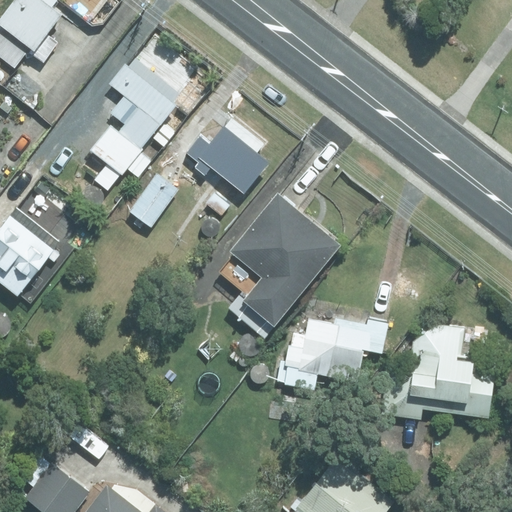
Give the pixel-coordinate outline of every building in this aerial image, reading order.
[(14,0),(0,18),(0,61),(13,71),(26,53),(41,64),(56,44),(45,35),(58,18),(48,10),(56,0),(14,0)] [(123,66),(107,85),(123,99),(118,103),(125,109),(119,117),(124,122),(116,132),(132,145),(135,142),(142,149),(150,140),(148,138),(175,106),(171,103),(176,96),(133,60),(125,68),(123,66)] [(0,66),(0,79),(2,82),(9,73),(0,66)] [(266,166),(253,156),(262,143),(230,117),(209,143),(200,136),(184,156),(196,166),(193,170),(203,178),(209,171),(224,183),(205,206),(218,217),(238,192),(242,196),(266,166)] [(155,176),(128,215),(149,229),(176,191),(155,176)] [(260,281),(240,306),(271,329),(336,248),(272,197),(226,255),(260,281)] [(51,250),(56,243),(14,209),(0,227),(0,287),(14,299),(46,259),(52,264),(58,256),(51,250)] [(285,368),(287,368),(284,386),(310,391),(313,374),(355,381),(360,352),(380,355),(385,323),(367,320),(365,327),(336,322),(334,327),(306,322),(304,337),(290,335),(285,368)] [(459,359),(462,330),(433,326),(412,344),(407,378),(386,375),(381,416),(418,421),(419,411),(451,415),(452,407),(489,411),(493,372),(472,369),(473,360),(459,359)] [(338,458),(294,511),(378,511),(389,499),(338,458)] [(72,511),(89,491),(52,461),(27,493),(50,511),(72,511)] [(149,511),(137,511),(105,487),(87,511),(88,511),(159,511),(153,507),(149,511)]
